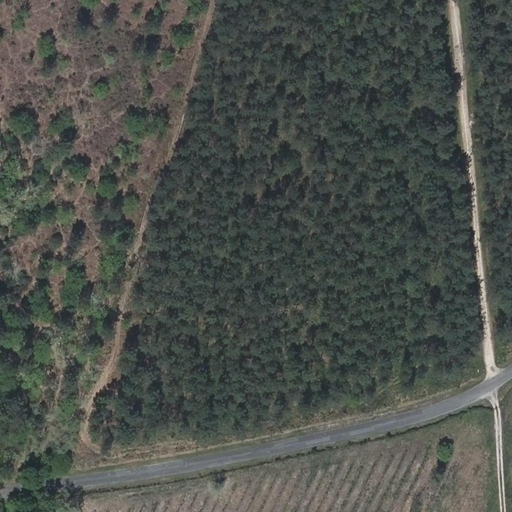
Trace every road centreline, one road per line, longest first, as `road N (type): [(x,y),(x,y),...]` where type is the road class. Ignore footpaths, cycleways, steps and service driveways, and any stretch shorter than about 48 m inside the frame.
road 1 (residential): [(511,377),(390,426),(0,498)]
road 2 (track): [(459,0),(511,477)]
